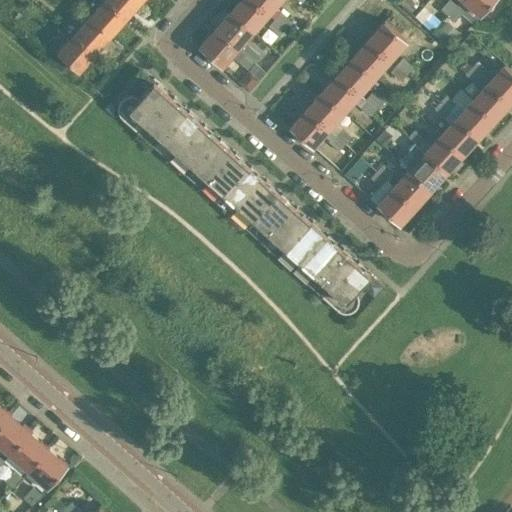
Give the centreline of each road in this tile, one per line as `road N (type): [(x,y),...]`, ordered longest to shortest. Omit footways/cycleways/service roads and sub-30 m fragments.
road 1 (residential): [(410,257),(398,255),(167,54),(216,0)]
road 2 (residential): [(177,511),(0,354)]
road 3 (residential): [(410,257),(511,149)]
